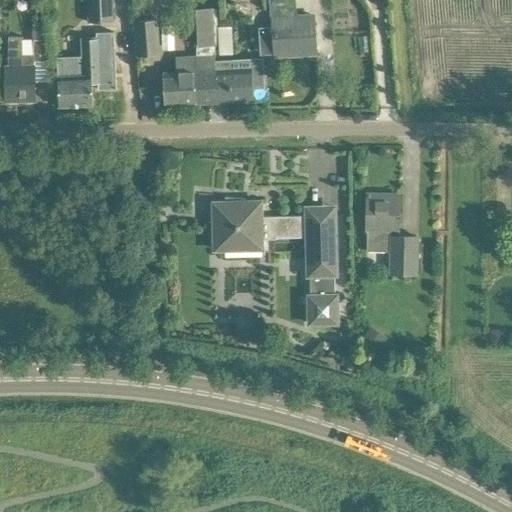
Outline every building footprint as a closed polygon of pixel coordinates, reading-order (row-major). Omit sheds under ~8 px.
[(88,0),(89,22),(113,21),(112,0),(88,0)] [(217,8),(214,8),(195,9),(198,46),(215,45),(215,44),(217,44),(217,9),(217,8)] [(315,15),(271,18),(274,55),(318,53),(315,15)] [(33,40),(45,40),(43,16),(34,17),(33,39),(33,40)] [(157,19),(134,21),(137,56),(160,54),(157,19)] [(217,25),(218,55),(234,54),(233,25),(217,25)] [(35,100),(34,80),(34,61),(47,61),(45,40),(33,40),(33,39),(23,40),(23,36),(8,36),(9,66),(6,66),(6,100),(35,100)] [(58,76),(58,86),(59,106),(93,105),(93,83),(104,83),(102,38),(83,38),(84,59),(60,60),(61,76),(58,76)] [(216,70),(216,60),(216,56),(216,54),(176,56),(177,73),(164,73),(163,73),(165,106),(166,106),(166,105),(198,103),(196,72),(216,70)] [(263,67),(233,69),(232,59),(216,60),(216,70),(196,72),(198,103),(254,100),(254,85),(264,84),(263,67)] [(391,252),(390,273),(418,274),(418,237),(397,236),(398,232),(399,194),(368,193),(367,232),(367,251),(391,252)] [(246,201),(246,198),(225,196),(224,213),(214,214),(215,234),(215,249),(265,248),(264,239),(276,238),(276,237),(308,236),(309,273),(310,273),(311,293),(309,293),(310,321),(338,321),(337,293),(336,293),(335,273),(337,273),(336,234),(335,214),(259,216),(259,209),(261,209),(261,201),(246,201)] [(376,355),(388,337),(371,326),(359,344),(376,355)]
